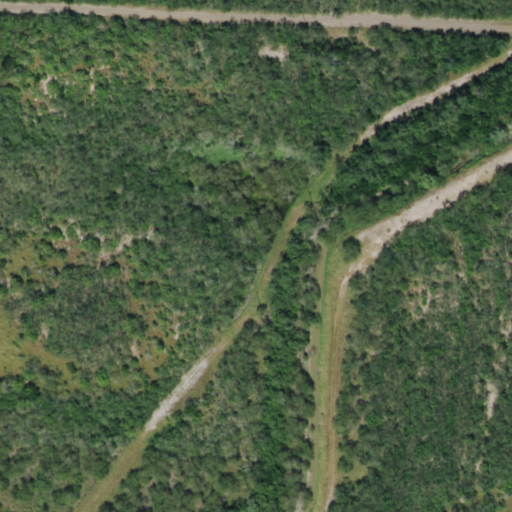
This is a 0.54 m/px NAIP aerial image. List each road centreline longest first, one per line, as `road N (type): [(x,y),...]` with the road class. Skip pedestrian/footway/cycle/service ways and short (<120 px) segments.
road 1 (residential): [(86,511),(93,498),(240,460),(302,241),(330,189),(410,103),(434,60)]
road 2 (residential): [(511,42),(434,60),(410,41),(0,47)]
road 3 (residential): [(454,511),(491,203),(511,168)]
